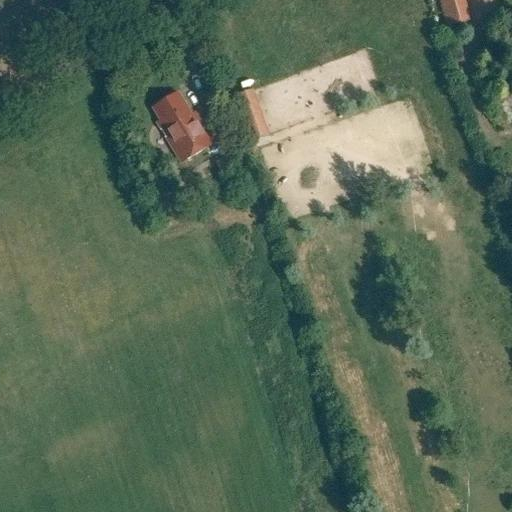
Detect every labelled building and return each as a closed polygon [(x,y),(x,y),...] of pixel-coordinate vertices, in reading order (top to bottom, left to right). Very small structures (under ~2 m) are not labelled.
[(437,0),(440,11),(465,4),(464,0),(437,0)] [(249,142),(267,137),(253,92),(235,97),(249,142)] [(160,122),(157,123),(182,165),(215,146),(196,114),(192,116),(180,95),(154,111),(160,122)] [(511,98),(496,103),(503,126),(511,123),(511,98)] [(235,152),(215,165),(227,185),(247,173),(235,152)]
